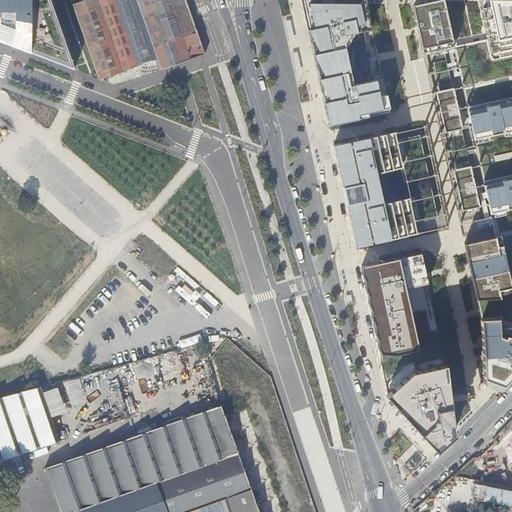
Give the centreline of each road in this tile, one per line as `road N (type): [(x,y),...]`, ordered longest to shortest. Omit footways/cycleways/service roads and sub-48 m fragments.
road 1 (secondary): [(228,0),(389,510)]
road 2 (unknown): [(22,469),(182,408)]
road 3 (unclassified): [(389,510),(511,396)]
